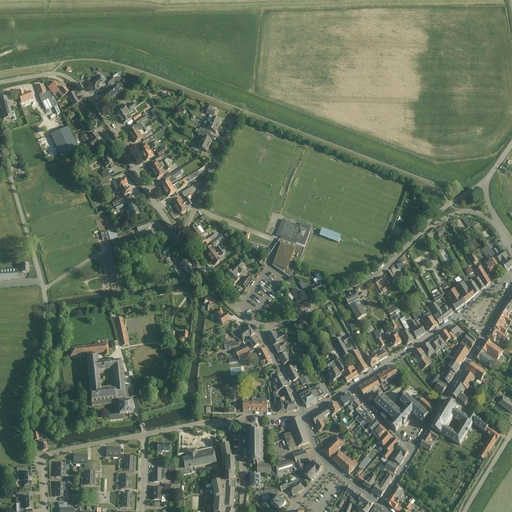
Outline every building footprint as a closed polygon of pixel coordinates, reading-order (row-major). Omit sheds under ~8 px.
[(97,79),(91,85),(95,91),(96,90),(97,91),(100,89),(105,85),(104,84),(105,83),(107,82),(102,75),(99,78),(97,79)] [(107,82),(105,83),(108,87),(115,81),(112,78),(107,82)] [(48,88),(54,95),(57,93),(62,98),(69,92),(64,87),(60,90),(55,82),(48,88)] [(43,85),(36,87),(37,92),(39,96),(41,103),(42,103),(52,98),(50,92),(46,93),(45,89),(43,85)] [(114,86),(105,93),(109,98),(106,100),(108,102),(119,93),(120,94),(123,92),(117,85),(114,87),(114,86)] [(24,94),(23,90),(17,92),(19,97),(21,103),(33,99),(30,92),(24,94)] [(73,92),(68,95),(74,106),(76,110),(80,108),(78,104),(79,103),(76,98),(73,92)] [(12,100),(11,96),(0,99),(0,108),(3,120),(13,118),(11,113),(9,101),(12,100)] [(42,103),(46,111),(47,110),(57,105),(58,105),(54,97),(52,98),(42,103)] [(120,110),(116,113),(120,119),(127,114),(133,110),(134,109),(135,108),(137,106),(135,103),(133,104),(132,104),(127,107),(129,109),(127,110),(123,105),(119,107),(120,110)] [(212,107),(209,106),(207,110),(206,113),(205,114),(209,115),(213,117),(216,111),(211,109),(212,107)] [(127,114),(120,119),(124,124),(128,122),(131,119),(133,118),(137,115),(134,109),(133,110),(127,114)] [(101,123),(91,110),(84,116),(90,125),(93,129),(101,123)] [(206,122),(210,124),(218,127),(220,122),(213,118),(213,117),(209,115),(206,122)] [(137,125),(128,131),(131,137),(137,133),(143,129),(140,124),(147,119),(144,116),(135,122),(137,125)] [(206,122),(204,123),(204,125),(202,129),(200,128),(199,130),(206,133),(207,129),(215,133),(218,127),(210,124),(206,122)] [(56,133),(50,136),(61,158),(79,150),(68,128),(56,133)] [(88,128),(81,133),(83,136),(88,133),(91,131),(88,128)] [(199,134),(196,141),(209,147),(212,141),(204,137),(206,133),(199,130),(196,129),(195,132),(198,133),(199,134)] [(88,133),(83,136),(88,142),(84,145),(89,151),(92,148),(93,150),(97,147),(103,143),(96,133),(93,135),(91,137),(88,133)] [(140,134),(138,135),(137,133),(131,137),(135,143),(143,138),(140,134)] [(206,152),(209,147),(196,141),(197,141),(194,148),(192,147),(190,150),(193,151),(197,153),(199,149),(206,152)] [(142,155),(149,151),(148,150),(149,149),(147,144),(139,149),(142,155)] [(165,149),(164,148),(156,153),(159,157),(167,152),(168,151),(166,148),(165,149)] [(149,151),(142,155),(146,161),(154,156),(151,152),(150,153),(149,151)] [(112,161),(109,156),(105,158),(101,160),(105,168),(109,166),(111,169),(114,167),(111,161),(112,161)] [(161,168),(174,160),(171,162),(169,158),(162,163),(162,162),(159,164),(157,162),(150,167),(153,173),(160,169),(159,167),(160,167),(161,168)] [(174,161),(174,160),(161,168),(164,166),(167,171),(170,169),(168,166),(173,163),(172,162),(174,161)] [(160,169),(153,173),(157,179),(165,174),(162,169),(160,170),(160,169)] [(109,174),(107,170),(101,174),(102,177),(100,178),(102,183),(111,179),(109,174)] [(173,180),(182,174),(179,170),(170,175),(172,178),(173,180)] [(200,175),(198,171),(187,177),(190,181),(200,175)] [(115,188),(115,189),(118,194),(121,192),(124,197),(132,194),(129,188),(126,190),(124,185),(127,184),(125,179),(117,182),(117,181),(113,183),(115,188)] [(171,185),(169,180),(161,185),(164,191),(171,187),(170,185),(171,185)] [(171,187),(164,191),(168,197),(176,192),(173,188),(172,189),(171,187)] [(192,192),(190,188),(181,193),(184,197),(192,192)] [(187,202),(190,200),(189,200),(193,197),(192,194),(184,198),(187,202)] [(124,202),(122,198),(112,203),(114,207),(124,202)] [(172,203),(176,209),(182,205),(181,204),(182,203),(180,198),(172,203)] [(139,214),(134,205),(127,208),(132,217),(139,214)] [(182,205),(176,209),(179,215),(187,210),(184,206),(183,207),(182,205)] [(468,219),(462,219),(463,220),(469,229),(473,226),(470,220),(468,219)] [(293,224),(282,220),(277,234),(288,238),(289,236),(294,237),(293,240),(292,242),(296,243),(304,247),(310,233),(299,229),(298,231),(292,229),(293,224)] [(138,226),(136,227),(138,232),(140,231),(152,227),(150,222),(138,226)] [(437,229),(440,235),(446,232),(443,226),(437,229)] [(190,232),(195,239),(201,234),(196,227),(190,232)] [(324,228),(321,236),(340,243),(343,236),(324,228)] [(114,233),(109,235),(110,240),(118,238),(125,236),(123,230),(116,232),(114,233)] [(154,239),(150,231),(135,237),(138,246),(154,239)] [(201,234),(195,239),(200,245),(206,241),(201,234)] [(210,243),(218,237),(216,234),(209,238),(212,242),(210,243)] [(304,248),(295,245),(296,243),(292,242),(293,240),(294,237),(289,236),(288,238),(277,234),(276,236),(283,238),(282,240),(280,239),(277,243),(281,245),(272,266),(289,278),(293,272),(296,268),(299,264),(305,249),(304,248)] [(210,243),(214,248),(224,241),(220,236),(218,237),(210,243)] [(499,262),(495,257),(493,253),(492,252),(488,246),(484,249),(481,251),(487,259),(486,260),(487,263),(484,265),(490,273),(498,267),(492,259),(495,257),(499,262)] [(205,252),(210,259),(216,254),(211,248),(205,252)] [(499,262),(507,256),(503,250),(499,254),(495,249),(492,252),(493,253),(495,257),(499,262)] [(469,256),(474,264),(478,261),(473,253),(471,251),(467,253),(469,256)] [(114,253),(114,252),(105,254),(109,274),(118,273),(121,273),(118,255),(117,252),(114,253)] [(216,254),(210,259),(215,266),(221,261),(216,254)] [(405,267),(412,261),(405,254),(395,264),(398,267),(402,263),(405,267)] [(511,262),(507,256),(499,262),(501,265),(507,272),(511,267),(511,262)] [(183,261),(179,257),(174,261),(178,266),(180,265),(186,273),(189,277),(196,272),(186,259),(183,261)] [(244,264),(240,261),(230,271),(225,276),(228,280),(233,286),(239,280),(235,276),(238,272),(240,275),(244,270),(240,267),(244,264)] [(17,269),(14,269),(11,280),(18,280),(18,278),(22,277),(22,273),(29,273),(28,265),(17,266),(17,269)] [(479,277),(485,287),(491,283),(481,267),(475,271),(479,277)] [(0,280),(11,280),(14,269),(0,270),(0,280)] [(485,287),(479,277),(474,280),(473,278),(475,278),(469,269),(467,271),(467,273),(467,274),(469,276),(480,292),(485,287)] [(390,271),(387,273),(393,283),(396,281),(390,271)] [(323,279),(320,273),(315,276),(318,282),(320,281),(323,279)] [(251,280),(246,277),(241,285),(245,288),(251,280)] [(465,277),(463,279),(464,280),(468,286),(475,296),(480,292),(473,282),(471,280),(469,282),(465,277)] [(388,289),(381,278),(374,282),(381,293),(388,289)] [(320,281),(318,282),(315,283),(317,286),(311,289),(314,295),(320,292),(320,293),(324,292),(320,284),(321,283),(320,281)] [(417,281),(413,283),(419,293),(422,291),(417,281)] [(470,291),(464,282),(456,288),(465,304),(475,296),(471,291),(470,291)] [(438,292),(442,298),(442,299),(442,297),(446,294),(445,294),(442,289),(441,288),(437,291),(438,292)] [(0,322),(27,321),(27,311),(18,312),(17,303),(27,303),(26,289),(0,290),(0,322)] [(465,304),(455,289),(446,295),(452,305),(452,306),(455,311),(465,304)] [(296,290),(291,292),(295,299),(298,304),(303,302),(302,301),(304,300),(305,300),(308,299),(305,292),(304,292),(302,293),(298,294),(296,290)] [(442,298),(438,292),(432,296),(435,303),(442,298)] [(359,300),(355,293),(351,295),(351,294),(350,294),(349,293),(348,294),(349,295),(347,296),(348,297),(344,299),(348,306),(350,306),(358,320),(366,315),(358,301),(359,300)] [(436,303),(431,307),(436,314),(433,316),(439,324),(446,319),(441,311),(439,308),(436,304),(436,303)] [(439,308),(441,311),(446,319),(453,313),(447,306),(446,306),(444,304),(439,308)] [(510,314),(511,311),(511,308),(506,304),(503,309),(510,314)] [(399,309),(396,305),(388,310),(390,314),(399,309)] [(418,320),(418,321),(415,315),(421,311),(419,306),(412,310),(415,314),(414,314),(418,320)] [(511,315),(510,314),(503,309),(500,313),(511,320),(511,315)] [(229,318),(228,317),(227,317),(226,314),(224,315),(220,310),(214,313),(222,325),(229,320),(229,319),(229,318)] [(438,325),(429,312),(421,318),(424,323),(423,323),(429,332),(438,325)] [(511,320),(500,313),(498,317),(510,326),(511,321),(511,320)] [(507,330),(510,326),(498,317),(495,322),(497,323),(496,323),(507,330)] [(128,345),(122,318),(115,319),(121,346),(128,345)] [(406,331),(407,330),(408,329),(409,328),(404,318),(400,320),(406,331)] [(352,330),(361,326),(358,320),(349,324),(352,330)] [(400,333),(393,320),(389,323),(393,331),(394,331),(394,332),(391,334),(390,333),(389,332),(387,333),(386,335),(386,336),(387,338),(386,340),(387,340),(391,348),(401,343),(397,335),(400,333)] [(415,323),(411,325),(411,324),(414,328),(414,330),(412,331),(414,335),(416,339),(425,334),(423,330),(417,321),(418,321),(418,320),(416,321),(417,322),(415,323)] [(497,323),(495,322),(493,327),(500,332),(505,335),(507,330),(496,323),(497,323)] [(238,336),(243,342),(251,336),(251,337),(255,334),(249,326),(245,329),(238,336)] [(453,326),(448,330),(452,333),(455,337),(456,337),(455,337),(456,339),(459,337),(459,336),(460,335),(458,333),(460,331),(455,327),(454,327),(453,326)] [(500,332),(493,327),(487,337),(494,342),(496,337),(503,342),(506,344),(509,339),(506,337),(500,332)] [(414,341),(407,330),(406,331),(400,334),(407,345),(414,341)] [(452,342),(456,339),(455,337),(456,337),(455,337),(452,333),(449,335),(446,332),(441,336),(446,343),(450,340),(452,342)] [(278,337),(275,333),(268,337),(273,347),(288,340),(285,334),(278,337)] [(460,346),(461,346),(469,352),(475,343),(476,340),(470,335),(467,338),(466,338),(460,346)] [(349,336),(343,340),(345,345),(352,341),(349,336)] [(380,339),(379,336),(376,338),(381,347),(385,345),(381,338),(380,339)] [(439,336),(434,340),(441,350),(441,349),(442,350),(444,348),(446,352),(448,350),(439,336)] [(297,337),(293,339),(288,341),(287,342),(286,341),(274,347),(278,355),(287,350),(284,346),(288,344),(288,345),(298,340),(297,337)] [(234,357),(237,355),(238,359),(250,353),(255,351),(253,349),(259,345),(255,338),(249,342),(251,346),(247,348),(247,346),(235,352),(233,353),(234,357)] [(349,354),(340,338),(334,341),(343,357),(349,354)] [(441,350),(434,340),(429,344),(435,353),(435,354),(439,351),(441,350)] [(484,353),(488,355),(497,361),(501,364),(502,362),(498,359),(503,351),(486,340),(480,350),(484,353)] [(427,357),(426,357),(431,364),(433,362),(429,357),(435,353),(428,344),(421,349),(427,357)] [(75,348),(70,349),(71,357),(76,356),(84,355),(84,357),(86,356),(89,381),(86,381),(86,389),(90,388),(91,402),(92,407),(116,404),(116,405),(118,404),(119,415),(109,416),(110,422),(123,420),(123,415),(129,414),(133,414),(132,401),(128,401),(128,399),(130,398),(129,386),(124,387),(121,361),(113,362),(112,358),(108,359),(109,360),(106,361),(106,363),(98,364),(97,353),(104,353),(105,356),(108,356),(107,345),(75,348)] [(461,346),(458,351),(467,356),(469,352),(461,346)] [(266,349),(257,354),(261,360),(259,361),(263,368),(273,363),(266,349)] [(379,352),(375,354),(377,358),(380,362),(387,358),(385,353),(382,349),(379,351),(379,352)] [(431,364),(426,357),(421,349),(413,354),(423,369),(429,366),(431,364)] [(484,354),(484,353),(480,350),(474,358),(479,361),(489,368),(494,360),(484,354)] [(464,361),(467,356),(458,351),(455,355),(464,361)] [(368,370),(358,352),(350,356),(361,374),(368,370)] [(239,362),(251,356),(250,353),(238,359),(239,362)] [(289,359),(286,353),(284,354),(279,357),(284,365),(288,362),(290,365),(291,364),(296,362),(294,359),(293,356),(289,359)] [(365,353),(364,354),(371,367),(380,362),(377,358),(375,354),(375,353),(369,357),(368,354),(367,355),(365,353)] [(460,367),(464,361),(455,355),(454,358),(458,361),(455,364),(460,367)] [(456,374),(460,367),(455,364),(458,361),(454,358),(448,366),(456,374)] [(343,376),(334,361),(331,363),(333,365),(328,368),(328,367),(325,369),(329,375),(331,379),(329,380),(331,383),(343,376)] [(286,370),(290,376),(296,373),(293,368),(298,365),(296,362),(291,364),(292,367),(286,370)] [(340,362),(336,364),(344,378),(347,383),(358,376),(352,366),(346,370),(340,362)] [(486,372),(472,363),(466,371),(481,381),(480,381),(483,383),(487,386),(489,383),(482,379),(486,372)] [(385,372),(390,379),(398,374),(393,367),(385,372)] [(454,377),(446,367),(443,372),(445,374),(443,378),(448,385),(454,377)] [(276,375),(274,372),(268,374),(270,378),(272,377),(276,386),(274,388),(276,393),(282,389),(287,387),(282,379),(280,374),(276,377),(275,375),(276,375)] [(382,384),(390,379),(385,372),(377,377),(382,384)] [(466,390),(465,390),(466,391),(471,384),(473,385),(475,383),(473,382),(475,378),(466,372),(458,385),(466,390)] [(299,379),(300,381),(305,379),(303,375),(298,378),(296,373),(290,376),(293,382),(299,379)] [(440,377),(436,375),(430,384),(434,386),(437,381),(440,377)] [(367,383),(371,391),(379,386),(375,378),(367,383)] [(447,387),(443,385),(437,381),(434,386),(436,387),(434,390),(437,393),(442,395),(447,387)] [(363,396),(371,391),(367,383),(359,388),(363,396)] [(324,385),(323,384),(317,388),(316,388),(315,387),(314,387),(312,388),(312,390),(313,392),(313,393),(318,401),(323,398),(330,394),(327,389),(324,385)] [(469,400),(462,395),(465,390),(466,390),(458,385),(451,396),(465,406),(470,409),(472,406),(467,403),(469,400)] [(289,403),(285,404),(287,413),(297,411),(298,409),(288,387),(282,390),(287,400),(289,403)] [(313,394),(310,390),(299,396),(302,400),(306,408),(317,402),(313,394)] [(287,413),(285,404),(284,398),(276,399),(276,393),(272,394),(271,394),(272,395),(273,402),(273,405),(277,404),(277,408),(278,413),(287,413)] [(422,411),(423,411),(413,402),(403,393),(397,400),(400,402),(399,403),(404,407),(400,412),(383,396),(375,404),(382,412),(379,415),(380,416),(380,417),(386,422),(386,423),(387,423),(388,424),(388,425),(390,426),(389,426),(390,427),(391,427),(396,432),(403,424),(403,425),(404,425),(407,422),(406,422),(407,422),(406,421),(412,414),(422,423),(429,415),(424,410),(423,411),(422,411)] [(351,410),(352,410),(350,407),(352,406),(357,402),(350,394),(348,394),(339,400),(342,404),(344,407),(350,404),(351,405),(347,407),(348,408),(345,410),(349,415),(353,412),(351,410)] [(511,404),(503,398),(498,394),(496,397),(501,400),(498,404),(511,414),(511,412),(511,404)] [(252,403),(252,411),(260,412),(260,403),(261,403),(261,397),(261,400),(253,399),(252,403)] [(417,397),(413,402),(423,411),(424,409),(429,414),(433,409),(423,400),(422,401),(417,397)] [(466,436),(468,434),(467,434),(468,432),(470,433),(471,431),(472,430),(470,429),(473,424),(476,426),(491,437),(479,457),(480,458),(484,461),(500,436),(471,414),(470,416),(468,414),(467,417),(459,412),(462,408),(452,400),(451,401),(447,403),(431,429),(435,431),(440,434),(441,434),(460,445),(466,436)] [(243,411),(252,411),(252,403),(243,402),(243,411)] [(357,402),(352,406),(357,411),(355,412),(359,416),(365,410),(357,402)] [(341,410),(340,410),(336,403),(327,409),(332,416),(341,410)] [(327,427),(326,425),(328,423),(325,418),(331,415),(327,409),(312,419),(315,425),(320,422),(322,425),(324,424),(326,428),(327,427)] [(361,425),(363,422),(370,415),(365,410),(359,416),(356,420),(361,425)] [(363,422),(365,424),(368,428),(376,421),(370,415),(363,422)] [(289,422),(292,432),(293,433),(299,431),(297,426),(303,424),(300,418),(289,422)] [(379,425),(376,421),(368,428),(364,432),(365,433),(369,436),(372,433),(379,425)] [(320,422),(315,425),(319,432),(326,428),(324,424),(322,425),(320,422)] [(310,444),(303,424),(297,426),(299,431),(293,433),(292,432),(284,435),(289,451),(298,448),(310,444)] [(376,438),(379,441),(383,437),(387,433),(379,425),(372,433),(375,436),(376,438)] [(259,427),(259,426),(258,427),(253,427),(252,426),(252,427),(253,428),(253,431),(248,431),(248,430),(247,430),(248,431),(248,434),(247,434),(247,435),(248,435),(248,438),(247,438),(247,439),(248,439),(248,442),(247,442),(247,443),(248,443),(248,447),(247,447),(247,448),(248,447),(248,451),(247,451),(247,452),(248,452),(248,455),(247,455),(247,456),(248,456),(248,462),(248,463),(249,462),(251,462),(251,463),(252,463),(254,464),(254,465),(257,465),(257,474),(265,474),(265,475),(271,475),(271,465),(264,465),(264,462),(263,462),(263,455),(264,455),(264,454),(263,454),(263,451),(264,451),(264,450),(263,450),(263,446),(264,446),(263,446),(263,442),(264,442),(264,441),(263,441),(263,434),(264,434),(263,434),(263,431),(264,430),(263,430),(262,430),(260,430),(259,430),(258,430),(258,428),(259,427)] [(432,444),(431,443),(433,439),(436,441),(439,437),(429,431),(428,434),(420,446),(425,449),(430,452),(433,446),(432,445),(432,444)] [(384,448),(393,439),(387,433),(383,437),(379,441),(378,442),(378,443),(373,449),(375,450),(380,444),(384,448)] [(38,445),(39,452),(41,451),(42,452),(47,451),(46,443),(42,444),(42,440),(40,440),(39,436),(38,434),(33,435),(35,446),(38,445)] [(339,441),(336,438),(326,448),(322,451),(331,459),(344,446),(346,444),(341,439),(339,441)] [(392,457),(396,452),(395,451),(400,445),(393,439),(384,448),(384,449),(386,451),(382,456),(387,461),(391,456),(392,457)] [(231,455),(230,453),(229,452),(229,453),(228,449),(229,449),(230,448),(229,446),(228,445),(225,445),(224,443),(218,444),(218,447),(219,446),(223,470),(225,470),(225,475),(222,476),(223,478),(220,479),(219,476),(213,477),(214,482),(211,483),(214,498),(215,497),(215,500),(214,500),(214,504),(213,504),(212,510),(214,510),(213,511),(232,511),(233,509),(233,505),(234,505),(235,502),(233,502),(233,498),(235,498),(235,495),(234,494),(234,490),(235,489),(236,489),(236,481),(235,481),(234,479),(235,478),(235,476),(234,475),(233,475),(233,471),(234,471),(235,470),(235,468),(234,467),(233,467),(233,464),(235,463),(235,461),(233,459),(230,459),(229,457),(230,457),(231,455)] [(162,444),(157,444),(157,452),(169,452),(170,444),(169,444),(169,445),(162,445),(162,444)] [(385,468),(383,471),(385,468),(394,474),(408,453),(400,445),(391,459),(389,461),(390,461),(385,468)] [(343,455),(348,449),(346,447),(341,452),(342,452),(341,453),(339,452),(334,457),(331,460),(335,463),(343,455)] [(180,466),(180,468),(180,469),(180,477),(195,474),(194,469),(193,468),(215,463),(212,449),(215,448),(196,452),(196,450),(185,452),(186,454),(178,456),(178,466),(180,466)] [(303,474),(309,468),(305,464),(304,462),(309,461),(305,451),(293,456),(296,465),(297,465),(299,471),(303,474)] [(335,463),(340,467),(347,458),(343,455),(335,463)] [(371,460),(367,457),(358,468),(363,471),(371,460)] [(347,458),(340,467),(342,470),(347,465),(350,467),(353,463),(353,464),(355,460),(354,459),(352,463),(347,458)] [(294,468),(295,472),(298,470),(298,469),(296,465),(296,464),(295,462),(293,463),(292,459),(279,464),(279,463),(279,464),(277,464),(276,465),(277,475),(278,475),(278,477),(278,480),(284,478),(283,476),(282,472),(294,468)] [(347,465),(342,470),(349,475),(356,466),(359,463),(355,460),(353,464),(353,463),(350,467),(347,465)] [(309,485),(311,482),(323,469),(319,466),(317,464),(316,463),(314,462),(309,468),(303,474),(304,474),(303,475),(307,478),(305,480),(304,482),(308,486),(309,485)] [(154,469),(153,482),(158,483),(161,483),(161,479),(164,479),(164,476),(161,476),(161,470),(161,469),(164,469),(164,466),(158,466),(158,470),(154,469)] [(31,488),(31,485),(33,485),(32,477),(31,477),(31,473),(24,474),(24,486),(25,486),(25,488),(31,488)] [(382,485),(387,489),(395,476),(390,473),(386,478),(382,484),(382,485)] [(250,474),(250,482),(264,482),(265,482),(265,479),(260,479),(260,474),(250,474)] [(371,476),(366,482),(363,486),(369,490),(371,487),(375,482),(373,481),(375,479),(376,477),(373,475),(371,476)] [(363,486),(366,482),(360,477),(357,481),(363,486)] [(294,478),(291,480),(294,485),(298,493),(303,491),(298,480),(296,481),(294,478)] [(288,488),(285,481),(282,483),(279,484),(281,492),(286,490),(288,489),(288,488)] [(264,482),(250,482),(250,490),(256,490),(256,488),(260,488),(260,482),(264,482)] [(382,485),(382,484),(381,485),(376,482),(375,484),(370,491),(380,498),(381,498),(385,491),(387,489),(382,485)] [(288,488),(288,489),(290,492),(292,496),(293,496),(298,493),(294,485),(288,488)] [(396,487),(391,495),(397,499),(396,499),(399,501),(402,503),(404,500),(401,498),(405,493),(401,490),(396,487)] [(153,496),(153,500),(165,501),(165,496),(162,496),(162,488),(154,488),(154,496),(153,496)] [(350,501),(357,492),(350,488),(343,497),(337,507),(341,509),(344,504),(343,503),(344,501),(346,502),(348,499),(350,501)] [(25,492),(17,492),(16,492),(16,496),(17,496),(21,496),(21,498),(19,498),(19,504),(25,504),(32,503),(32,498),(25,498),(25,496),(25,492)] [(363,497),(357,492),(350,501),(350,502),(345,511),(349,511),(353,504),(356,506),(354,509),(352,511),(356,511),(358,508),(361,504),(359,502),(363,497)] [(397,504),(399,501),(396,499),(397,499),(391,495),(386,504),(397,511),(400,511),(403,509),(398,505),(399,505),(397,504)] [(277,496),(272,502),(272,501),(270,499),(267,503),(265,502),(263,502),(262,504),(263,506),(267,510),(269,510),(270,508),(270,506),(269,505),(270,504),(271,504),(271,505),(279,511),(283,507),(286,503),(277,496)] [(361,504),(358,508),(362,511),(368,511),(371,509),(374,505),(363,497),(359,502),(361,504)] [(410,508),(415,501),(411,499),(407,505),(405,508),(408,510),(410,508)] [(25,511),(25,510),(33,510),(32,503),(25,504),(19,504),(16,504),(16,511),(25,511)]
